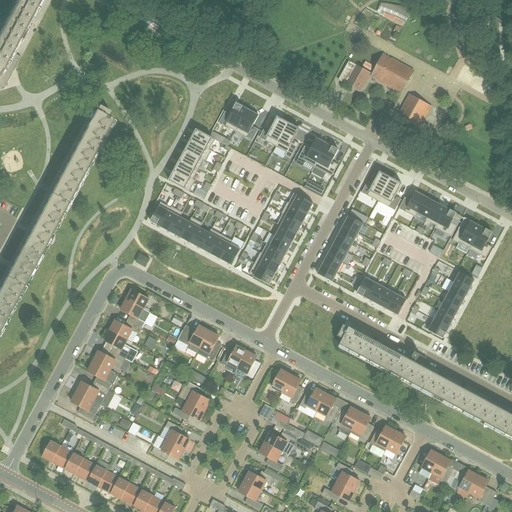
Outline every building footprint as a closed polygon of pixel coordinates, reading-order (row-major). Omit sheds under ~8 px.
[(16,0),(0,31),(0,73),(5,76),(15,57),(13,56),(42,0),(16,0)] [(395,17),(385,13),(385,15),(395,19),(404,24),(405,22),(395,17)] [(480,17),(482,25),(492,22),(489,14),(480,17)] [(463,30),(471,55),(483,52),(474,26),(463,30)] [(384,56),(372,77),(401,92),(412,71),(384,56)] [(365,61),(362,67),(371,71),(374,66),(365,61)] [(339,80),(360,92),(370,73),(349,62),(339,80)] [(410,95),(399,115),(420,127),(424,121),(432,107),(410,95)] [(225,112),(219,123),(236,132),(248,109),(237,104),(231,115),(225,112)] [(0,331),(113,120),(108,117),(110,112),(99,105),(96,111),(95,110),(0,288),(0,331)] [(248,109),(236,132),(253,141),(258,130),(253,127),(259,115),(248,109)] [(265,127),(259,138),(276,147),(289,123),(278,117),(271,130),(265,127)] [(289,123),(276,147),(286,152),(285,156),(291,159),(299,144),(293,141),(300,129),(289,123)] [(197,130),(191,140),(211,151),(212,151),(209,150),(215,140),(209,137),(197,130)] [(305,147),(299,158),(315,166),(314,168),(315,168),(328,144),(317,138),(310,150),(305,147)] [(191,140),(186,150),(206,161),(211,151),(191,140)] [(328,144),(315,168),(332,177),(338,165),(332,162),(339,150),(328,144)] [(186,150),(180,160),(198,170),(204,161),(206,162),(206,161),(186,150)] [(180,160),(175,170),(195,181),(193,180),(198,170),(180,160)] [(175,170),(169,181),(190,192),(195,181),(175,170)] [(368,182),(362,193),(378,202),(391,178),(380,172),(373,185),(368,182)] [(391,178),(378,202),(395,211),(401,200),(395,197),(402,184),(391,178)] [(318,186),(315,192),(321,196),(325,190),(318,186)] [(175,189),(172,194),(178,197),(181,192),(175,189)] [(405,198),(399,209),(415,218),(426,197),(416,192),(411,201),(405,198)] [(288,203),(287,204),(308,214),(313,204),(294,194),(289,204),(288,203)] [(426,197),(415,218),(416,218),(418,214),(427,219),(426,221),(436,203),(426,197)] [(161,203),(151,222),(161,228),(172,207),(171,208),(161,203)] [(436,203),(426,221),(436,226),(435,228),(446,208),(436,203)] [(287,204),(282,214),(302,225),(308,214),(287,204)] [(172,207),(161,228),(171,233),(182,213),(172,207)] [(446,208),(435,228),(451,237),(457,226),(452,223),(457,214),(446,208)] [(182,213),(171,233),(181,239),(192,218),(189,222),(180,217),(183,213),(182,213)] [(283,215),(278,224),(297,235),(302,225),(282,214),(283,215)] [(349,216),(343,226),(359,234),(364,224),(349,216)] [(192,218),(181,239),(191,244),(202,224),(192,218)] [(458,230),(453,241),(459,244),(460,243),(469,248),(469,249),(469,250),(481,227),(470,221),(464,233),(458,230)] [(202,224),(191,244),(201,249),(212,230),(211,230),(210,233),(200,228),(203,224),(202,224)] [(279,225),(273,235),(292,245),(297,235),(278,224),(277,225),(279,225)] [(343,226),(338,235),(353,244),(359,234),(343,226)] [(481,227),(469,250),(486,258),(492,248),(486,244),(492,233),(481,227)] [(212,230),(201,249),(211,255),(222,236),(212,230)] [(267,244),(286,255),(292,245),(273,235),(275,236),(270,246),(267,244)] [(338,235),(333,245),(348,253),(353,244),(338,235)] [(222,236),(211,255),(221,260),(232,241),(222,236)] [(232,241),(221,260),(232,266),(241,250),(231,244),(232,241)] [(261,253),(260,254),(281,265),(286,255),(267,244),(262,254),(261,253)] [(333,245),(328,255),(343,263),(348,253),(333,245)] [(433,246),(429,252),(440,258),(444,251),(433,246)] [(141,254),(136,263),(146,268),(150,259),(141,254)] [(260,254),(255,264),(275,275),(281,265),(260,254)] [(328,255),(323,264),(338,272),(343,263),(328,255)] [(255,264),(249,274),(270,285),(275,275),(255,264)] [(323,264),(317,274),(333,282),(338,272),(323,264)] [(459,273),(454,283),(469,291),(475,281),(459,273)] [(366,278),(357,294),(367,299),(376,283),(366,278)] [(376,283),(367,299),(377,305),(386,289),(376,283)] [(454,283),(449,292),(464,300),(469,291),(454,283)] [(386,289),(377,305),(387,310),(396,294),(386,289)] [(127,300),(144,309),(149,299),(132,290),(127,300)] [(449,292),(444,302),(459,310),(464,300),(449,292)] [(396,294),(387,310),(398,316),(407,300),(396,294)] [(138,319),(144,309),(127,300),(121,310),(133,317),(130,322),(142,328),(145,323),(138,319)] [(444,302),(439,311),(454,319),(459,310),(444,302)] [(439,311),(434,321),(449,329),(454,319),(439,311)] [(175,316),(171,324),(180,329),(184,321),(175,316)] [(142,328),(130,322),(127,327),(115,321),(110,331),(127,340),(132,330),(139,334),(142,328)] [(434,321),(428,331),(444,339),(449,329),(434,321)] [(511,414),(419,365),(421,362),(417,360),(420,355),(415,353),(413,358),(411,361),(349,327),(349,328),(344,325),(338,337),(343,339),(340,345),(454,407),(465,412),(511,437),(511,414)] [(197,354),(209,332),(199,326),(195,334),(190,331),(183,343),(189,346),(187,348),(197,354)] [(183,343),(190,331),(184,328),(178,340),(183,343)] [(124,346),(127,340),(110,331),(105,341),(116,348),(114,353),(126,359),(131,349),(124,346)] [(207,359),(209,357),(214,360),(221,348),(215,345),(220,337),(209,332),(197,354),(207,359)] [(177,338),(171,335),(168,341),(173,344),(177,338)] [(238,369),(247,352),(237,346),(233,354),(227,351),(221,363),(226,366),(226,367),(227,370),(235,374),(238,369)] [(126,359),(114,353),(111,358),(99,352),(94,362),(111,371),(113,366),(120,370),(126,359)] [(238,369),(248,374),(247,375),(253,378),(260,364),(255,362),(257,357),(247,352),(238,369)] [(116,374),(111,371),(94,362),(88,372),(100,378),(97,383),(109,390),(112,385),(113,385),(118,377),(115,375),(116,374)] [(282,393),(291,376),(281,370),(272,387),(282,393)] [(201,375),(198,381),(205,385),(208,378),(201,375)] [(291,376),(282,393),(292,398),(291,401),(296,404),(303,392),(297,389),(301,381),(291,376)] [(109,390),(97,383),(94,389),(82,382),(77,392),(94,402),(101,405),(109,390)] [(188,402),(205,411),(211,401),(199,395),(202,389),(189,383),(186,388),(193,392),(188,402)] [(159,387),(154,384),(152,389),(150,394),(154,396),(159,387)] [(222,388),(219,394),(231,401),(235,395),(222,388)] [(317,411),(326,395),(316,389),(312,397),(306,394),(300,406),(306,409),(307,406),(317,411)] [(94,402),(77,392),(72,403),(83,409),(81,414),(96,422),(98,417),(96,415),(101,405),(94,402)] [(326,395),(317,411),(327,417),(326,420),(331,423),(338,411),(332,408),(336,400),(326,395)] [(200,421),(205,411),(188,402),(183,412),(176,408),(173,414),(185,420),(188,415),(200,421)] [(275,417),(271,414),(273,410),(265,406),(259,416),(272,423),(274,417),(275,417)] [(351,433),(361,413),(351,408),(347,416),(341,413),(335,425),(340,428),(339,431),(349,437),(351,433)] [(351,433),(360,439),(366,441),(373,429),(367,426),(371,419),(361,413),(351,433)] [(285,430),(288,425),(274,417),(272,423),(285,430)] [(65,420),(64,420),(62,425),(74,432),(77,426),(65,420)] [(131,424),(123,420),(120,424),(129,429),(131,424)] [(167,441),(184,450),(190,440),(178,433),(181,428),(169,422),(166,427),(173,431),(167,441)] [(305,434),(288,425),(285,430),(302,439),(305,434)] [(387,449),(396,432),(395,432),(397,429),(389,425),(387,427),(386,427),(382,434),(376,431),(370,444),(375,447),(377,444),(387,449)] [(307,431),(303,439),(319,448),(323,439),(307,431)] [(396,432),(387,449),(397,454),(406,437),(396,432)] [(270,433),(265,443),(282,452),(289,456),(294,446),(297,441),(285,434),(282,440),(270,433)] [(312,444),(302,439),(299,444),(309,449),(312,444)] [(54,463),(62,447),(51,441),(48,446),(46,445),(42,451),(45,452),(42,457),(54,463)] [(179,460),(184,450),(167,441),(162,451),(155,447),(152,453),(164,459),(167,454),(179,460)] [(277,462),(282,452),(265,443),(260,454),(271,460),(269,465),(281,472),(284,466),(277,462)] [(328,446),(325,451),(336,457),(339,451),(328,446)] [(65,470),(74,453),(62,447),(54,463),(65,470)] [(432,473),(441,456),(431,451),(422,468),(419,473),(429,479),(432,473)] [(76,476),(85,459),(74,453),(65,470),(76,476)] [(441,456),(432,473),(442,479),(440,482),(446,485),(453,472),(447,469),(451,462),(441,456)] [(85,459),(76,476),(88,482),(96,466),(85,459)] [(96,466),(88,482),(99,488),(108,472),(106,471),(109,465),(99,460),(96,466)] [(338,483),(355,492),(360,481),(348,475),(351,470),(339,463),(336,469),(343,473),(338,483)] [(387,468),(381,465),(378,472),(384,475),(384,473),(385,473),(387,468)] [(371,468),(368,475),(380,481),(384,475),(371,468)] [(459,476),(453,488),(458,491),(460,488),(470,493),(479,476),(469,471),(464,479),(459,476)] [(108,472),(99,488),(110,494),(119,478),(108,472)] [(244,482),(261,491),(267,481),(274,485),(277,480),(264,473),(262,478),(250,472),(244,482)] [(479,476),(470,493),(480,499),(478,502),(483,505),(490,492),(485,490),(489,482),(479,476)] [(119,478),(110,494),(122,500),(130,484),(119,478)] [(174,479),(171,484),(183,491),(186,485),(174,479)] [(256,501),(261,491),(244,482),(239,492),(251,499),(248,504),(260,511),(263,505),(256,501)] [(349,502),(355,492),(338,483),(332,493),(325,489),(322,494),(334,501),(337,495),(349,502)] [(130,484),(122,500),(133,506),(142,490),(130,484)] [(142,490),(133,506),(143,511),(144,511),(153,496),(142,490)] [(425,497),(412,490),(409,497),(421,503),(425,497)] [(490,492),(483,505),(489,508),(495,495),(490,492)] [(153,496),(144,511),(159,511),(165,502),(153,496)] [(318,502),(313,499),(310,505),(315,507),(318,502)] [(213,500),(210,505),(223,511),(225,506),(213,500)] [(165,502),(159,511),(173,511),(176,508),(165,502)] [(321,511),(328,511),(330,508),(318,502),(315,507),(322,511),(321,511)]
